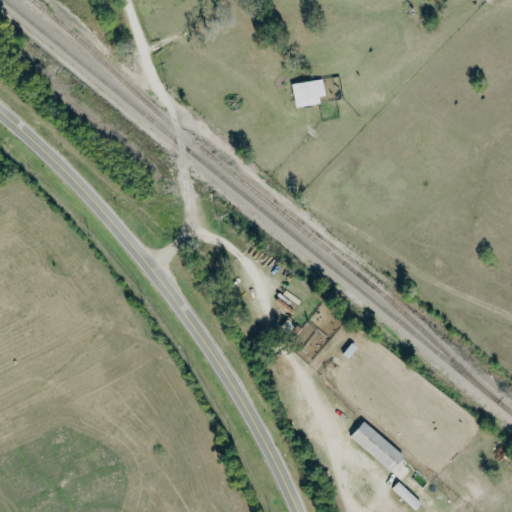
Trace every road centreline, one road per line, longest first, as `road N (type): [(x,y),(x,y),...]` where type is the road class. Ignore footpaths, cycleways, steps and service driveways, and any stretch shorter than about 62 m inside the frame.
road 1 (secondary): [(0,111),(92,199),(184,311),(297,511)]
road 2 (residential): [(148,264),(183,241),(191,206),(166,98),(124,0)]
